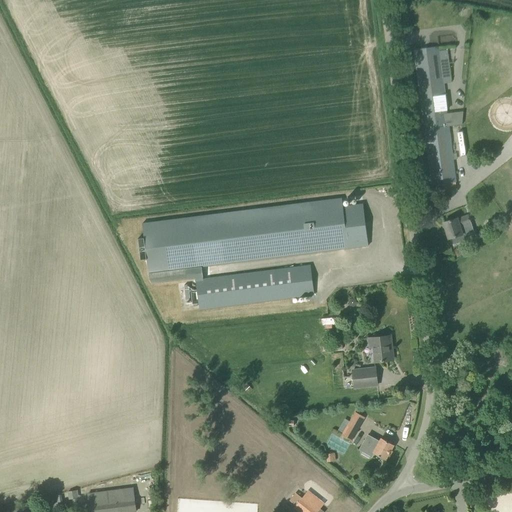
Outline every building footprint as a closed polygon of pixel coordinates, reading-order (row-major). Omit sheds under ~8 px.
[(452,153),(438,47),(424,49),(414,50),(432,185),(440,184),(455,182),(454,172),(453,160),(457,159),(456,152),(452,153)] [(348,247),(348,248),(368,246),(363,204),(343,206),(342,198),(341,198),(341,199),(143,224),(143,223),(142,223),(144,237),(138,238),(141,260),(147,259),(149,273),(149,272),(348,247)] [(448,239),(452,238),(453,244),(467,240),(465,233),(462,234),(460,226),(470,223),(468,215),(458,219),(458,218),(443,222),(448,239)] [(310,266),(196,280),(200,309),(314,294),(310,266)] [(186,269),(149,273),(150,279),(152,284),(187,279),(186,269)] [(321,320),(322,325),(335,322),(333,317),(321,320)] [(373,347),(375,362),(392,360),(390,345),(392,345),(391,335),(368,338),(369,348),(373,347)] [(330,343),(330,350),(343,349),(342,342),(330,343)] [(354,388),(377,385),(375,368),(352,370),(354,388)] [(247,383),(243,387),(249,393),(253,389),(247,383)] [(349,421),(343,432),(341,435),(346,438),(351,441),(365,417),(355,411),(349,421)] [(380,441),(370,436),(364,448),(373,453),(385,460),(394,445),(381,438),(380,441)] [(78,490),(68,491),(69,499),(79,497),(78,490)] [(298,511),(323,511),(320,509),(323,506),(307,492),(293,508),(298,511)] [(136,511),(135,496),(118,499),(116,499),(115,493),(90,496),(91,502),(88,502),(89,511),(136,511)]
